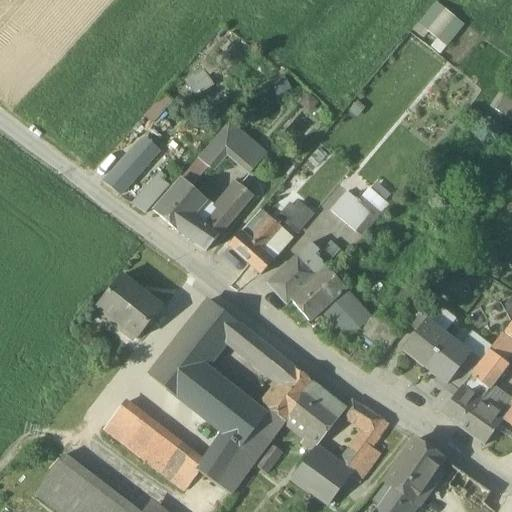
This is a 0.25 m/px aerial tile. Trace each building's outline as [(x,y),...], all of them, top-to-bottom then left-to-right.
[(429,43),(427,46),(438,55),(462,27),(433,1),(411,27),(429,43)] [(163,96),(144,118),(153,124),(172,103),(163,96)] [(511,100),(505,96),(495,110),(511,121),(511,100)] [(229,125),(199,160),(209,168),(226,149),(253,173),(266,156),(229,125)] [(156,155),(141,142),(137,148),(151,161),(156,155)] [(137,148),(104,184),(119,197),(151,161),(137,148)] [(199,160),(182,180),(192,188),(209,168),(199,160)] [(160,178),(135,207),(147,214),(170,187),(160,178)] [(192,188),(182,180),(154,212),(179,233),(207,201),(192,188)] [(246,193),(234,184),(224,195),(229,199),(219,212),(207,201),(179,233),(206,252),(252,197),(249,195),(250,192),(248,191),(246,193)] [(375,211),(382,202),(365,186),(357,195),(375,211)] [(346,193),(330,212),(356,234),(372,215),(346,193)] [(274,218),(296,235),(311,215),(289,198),(274,218)] [(256,216),(241,234),(249,241),(269,218),(266,215),(261,220),(256,216)] [(269,218),(249,241),(263,253),(283,230),(269,218)] [(283,230),(263,253),(273,262),(293,239),(283,230)] [(249,241),(241,234),(228,248),(260,276),(273,262),(263,253),(249,241)] [(332,244),(316,259),(326,269),(330,265),(329,263),(341,252),(332,244)] [(307,248),(267,286),(286,306),(290,302),(309,284),(310,284),(326,269),(316,259),(307,248)] [(345,289),(326,269),(310,284),(309,284),(290,302),(309,322),(321,311),(343,291),(345,289)] [(162,311),(121,279),(96,311),(138,342),(162,311)] [(343,291),(321,311),(348,340),(356,333),(367,322),(356,311),(360,308),(343,291)] [(209,302),(161,362),(193,386),(210,364),(228,341),(240,326),(209,302)] [(423,305),(409,323),(419,331),(428,320),(429,321),(434,314),(423,305)] [(400,335),(374,316),(367,322),(356,333),(385,354),(400,335)] [(419,331),(403,351),(425,369),(446,342),(433,332),(436,327),(429,321),(428,320),(419,331)] [(293,369),(240,326),(228,341),(282,384),(293,369)] [(458,352),(446,342),(425,369),(446,385),(447,384),(470,355),(471,354),(462,347),(458,352)] [(480,363),(459,391),(475,402),(505,365),(488,352),(480,363)] [(470,355),(447,384),(458,393),(459,391),(480,363),(470,355)] [(193,386),(161,362),(149,377),(179,402),(193,386)] [(243,389),(210,364),(193,386),(221,408),(243,389)] [(266,406),(265,407),(286,423),(315,386),(293,369),(282,384),(266,406)] [(221,408),(193,386),(179,402),(221,436),(200,467),(203,470),(199,474),(232,499),(270,445),(221,408)] [(286,423),(285,424),(312,446),(342,408),(315,386),(286,423)] [(243,389),(221,408),(270,445),(285,424),(286,423),(265,407),(266,406),(243,389)] [(458,393),(440,416),(469,437),(488,412),(475,402),(459,391),(458,393)] [(388,426),(352,402),(344,414),(366,431),(337,469),(350,478),(370,450),(388,426)] [(141,419),(124,405),(111,422),(128,436),(140,421),(141,419)] [(511,411),(509,415),(502,409),(496,418),(503,423),(511,430),(511,411)] [(488,412),(469,437),(484,448),(503,423),(496,418),(488,412)] [(189,459),(140,421),(128,436),(122,444),(171,482),(189,459)] [(128,436),(111,422),(104,430),(122,444),(128,436)] [(415,441),(385,484),(392,489),(414,503),(444,461),(415,441)] [(272,446),(256,467),(268,476),(283,454),(272,446)] [(350,478),(349,479),(358,486),(379,456),(370,450),(350,478)] [(337,469),(314,452),(292,480),(328,507),(349,479),(350,478),(337,469)] [(138,511),(64,455),(34,494),(57,511),(138,511)] [(189,459),(171,482),(184,493),(199,474),(203,470),(200,467),(189,459)] [(385,484),(374,499),(382,504),(392,489),(385,484)] [(407,511),(414,503),(392,489),(382,504),(377,511),(378,511),(407,511)]
